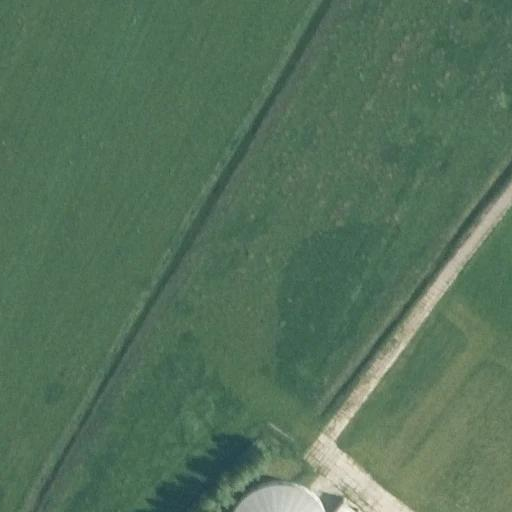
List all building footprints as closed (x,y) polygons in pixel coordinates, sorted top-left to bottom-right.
[(435,320),(338,455),(367,476),(464,341),(435,320)] [(459,398),(484,412),(503,380),(479,366),(459,398)] [(425,450),(445,455),(450,436),(430,431),(425,450)] [(321,511),(322,511),(314,499),(304,489),(292,482),(277,479),(263,480),(250,485),(238,494),(229,506),(226,511),(321,511)] [(341,496),(328,511),(354,511),(357,508),(341,496)]
